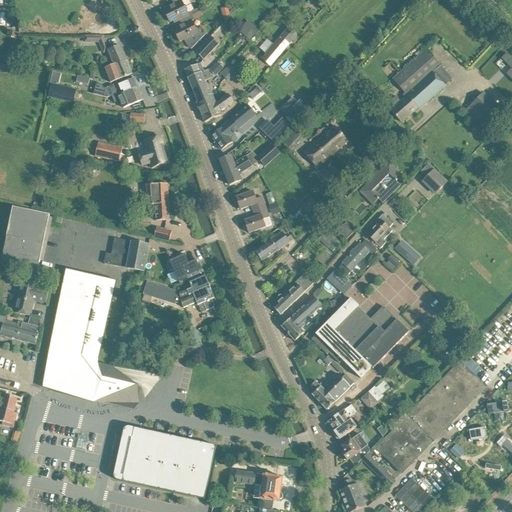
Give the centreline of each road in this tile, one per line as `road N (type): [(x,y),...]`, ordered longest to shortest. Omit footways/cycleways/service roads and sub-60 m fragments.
road 1 (tertiary): [(251,290),(188,116),(135,0)]
road 2 (residential): [(294,440),(152,416),(79,421),(46,413),(35,382)]
road 3 (residential): [(251,290),(406,135)]
road 4 (tertiary): [(318,431),(251,290)]
